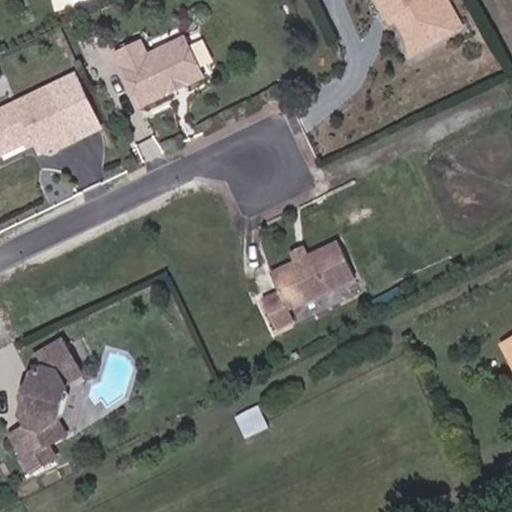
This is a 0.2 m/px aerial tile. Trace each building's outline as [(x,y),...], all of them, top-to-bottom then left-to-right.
[(423,52),(444,39),(447,46),(462,38),(446,4),(431,12),(424,0),(372,0),(386,25),(394,21),(398,29),(407,46),(423,52)] [(391,33),(398,29),(394,21),(386,25),(391,33)] [(193,43),(205,74),(222,67),(211,37),(193,43)] [(444,39),(423,52),(407,46),(407,64),(447,46),(444,39)] [(185,90),(204,81),(186,41),(150,60),(144,45),(119,57),(142,110),(174,95),(171,90),(182,85),(185,90)] [(182,85),(171,90),(174,95),(185,90),(182,85)] [(0,149),(4,160),(32,147),(33,143),(35,143),(38,144),(41,145),(42,149),(47,158),(62,150),(64,154),(82,144),(57,91),(0,119),(0,149)] [(35,143),(33,143),(32,147),(35,153),(42,149),(41,145),(38,144),(35,143)] [(279,298),(263,306),(277,334),(295,325),(289,313),(353,284),(335,251),(270,280),(279,298)] [(55,449),(48,433),(69,426),(62,411),(62,382),(58,374),(70,367),(56,340),(26,356),(33,369),(24,372),(25,389),(21,389),(21,404),(26,406),(26,420),(11,424),(30,461),(55,449)]
